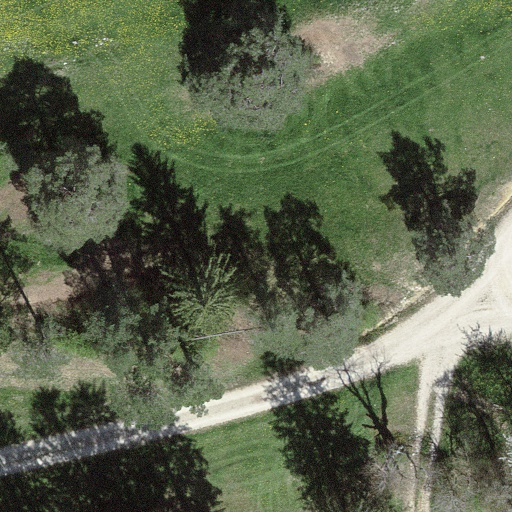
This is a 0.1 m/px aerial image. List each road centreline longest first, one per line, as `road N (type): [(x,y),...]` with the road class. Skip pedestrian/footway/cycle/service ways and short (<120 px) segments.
road 1 (track): [(0,459),(331,377),(449,322),(511,234)]
road 2 (track): [(423,511),(420,453),(449,322)]
